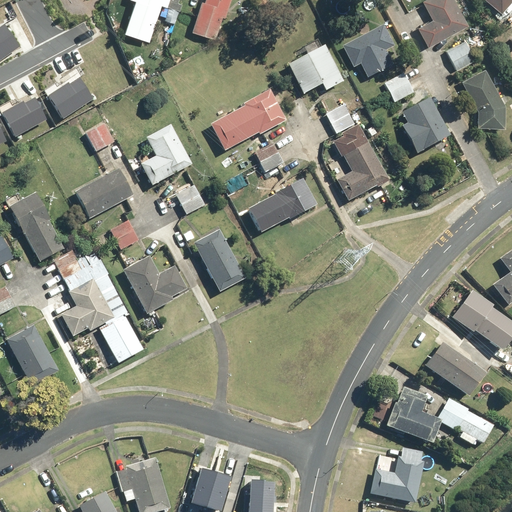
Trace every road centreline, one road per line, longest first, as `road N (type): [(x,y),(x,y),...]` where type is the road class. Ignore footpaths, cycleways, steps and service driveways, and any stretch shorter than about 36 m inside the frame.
road 1 (residential): [(0,460),(73,421),(125,407),(321,454)]
road 2 (residential): [(511,191),(434,262),(387,324),(321,454)]
